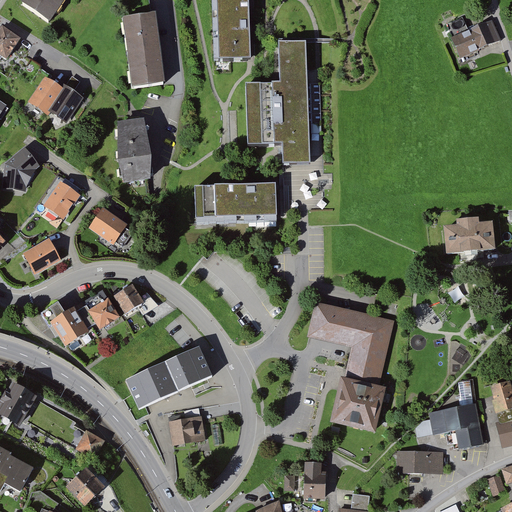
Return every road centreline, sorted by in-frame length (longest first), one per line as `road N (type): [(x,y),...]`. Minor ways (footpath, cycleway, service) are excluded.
road 1 (residential): [(235,366),(173,293),(126,272),(82,276),(37,299),(0,296)]
road 2 (secondary): [(175,511),(105,408),(75,382),(0,347)]
road 3 (residential): [(190,511),(244,452),(249,406),(235,366)]
